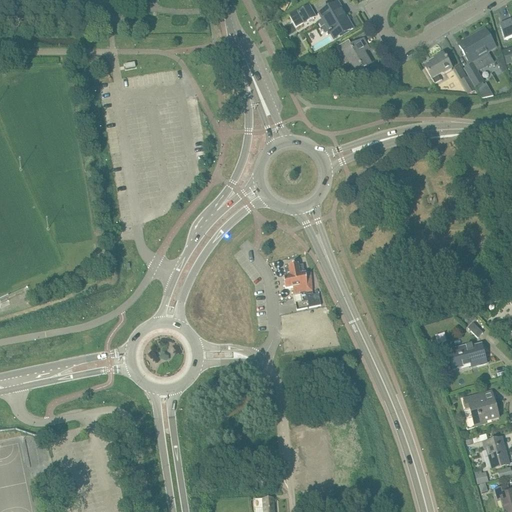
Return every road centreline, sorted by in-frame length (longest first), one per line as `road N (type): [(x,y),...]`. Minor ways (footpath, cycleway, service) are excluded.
road 1 (tertiary): [(427,511),(396,414),(322,249)]
road 2 (unclassified): [(15,389),(23,416),(37,423),(103,410),(129,418),(148,511)]
road 3 (tertiary): [(176,325),(207,249),(267,198)]
road 4 (residential): [(388,0),(380,23),(405,45),(492,0)]
road 5 (unclassified): [(292,511),(280,402),(259,363)]
road 6 (tertiary): [(248,66),(246,145),(218,212)]
road 7 (tertiary): [(367,145),(428,130),(511,125)]
road 8 (unclassified): [(259,363),(273,337),(269,282),(243,244)]
road 9 (unclassified): [(119,310),(72,329),(0,342)]
